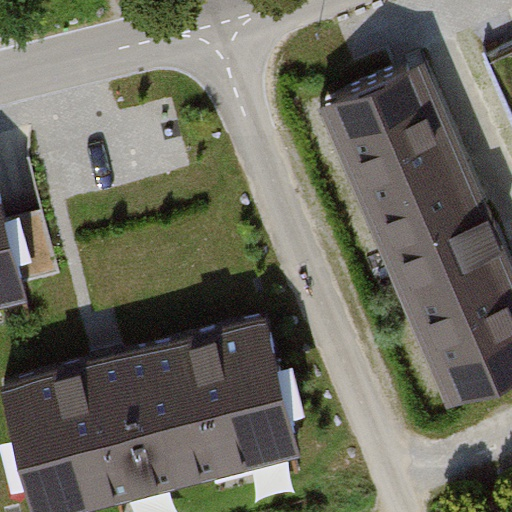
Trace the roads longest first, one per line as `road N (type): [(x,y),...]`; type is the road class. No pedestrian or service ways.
road 1 (unclassified): [(401,495),(220,36)]
road 2 (unclassified): [(0,81),(172,37),(220,36)]
road 3 (residential): [(511,434),(401,495)]
